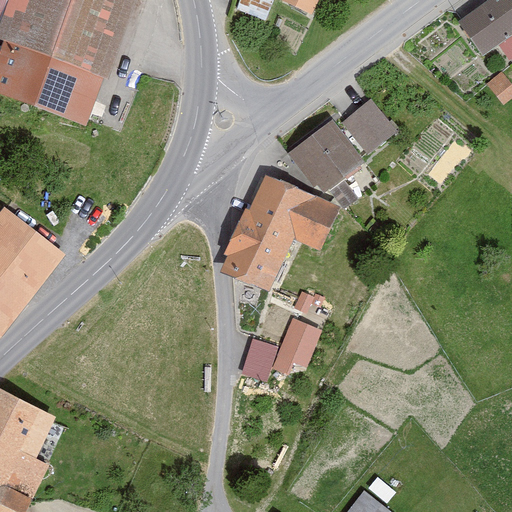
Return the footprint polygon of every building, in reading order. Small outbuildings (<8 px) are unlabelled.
[(0,0),(0,38),(5,40),(0,53),(0,92),(85,124),(103,77),(108,79),(137,0),(0,0)] [(278,0),(312,15),(318,0),(278,0)] [(511,0),(500,0),(473,20),(497,53),(509,45),(511,49),(511,0)] [(511,76),(508,72),(493,84),(511,106),(511,104),(511,76)] [(381,101),(355,121),(379,153),(405,132),(381,101)] [(344,123),(304,153),(336,196),(376,166),(344,123)] [(338,208),(271,179),(232,271),(271,288),(292,238),(320,249),(338,208)] [(0,337),(65,255),(4,208),(0,213),(0,337)] [(244,370),(271,379),(274,368),(289,373),(294,360),(311,365),(324,324),(293,314),(283,344),(255,335),(244,370)] [(57,416),(0,388),(0,511),(26,511),(49,466),(36,460),(57,416)] [(283,511),(282,511),(397,511),(370,491),(353,511),(283,511)]
